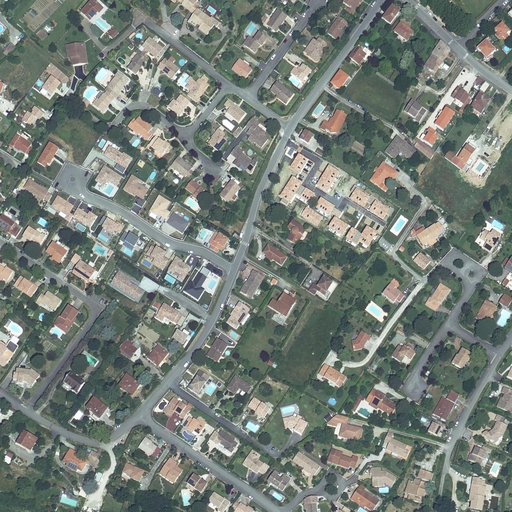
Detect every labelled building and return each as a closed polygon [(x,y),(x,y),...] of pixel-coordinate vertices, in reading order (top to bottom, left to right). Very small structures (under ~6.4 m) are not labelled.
[(94,25),(101,16),(99,14),(104,9),(94,0),(92,0),(81,13),(90,21),(94,25)] [(196,4),(198,0),(178,0),(180,2),(181,1),(184,3),(182,5),(190,11),(193,7),(195,4),(196,4)] [(350,0),(349,0),(345,0),(343,3),(349,8),(355,12),(363,1),(361,0),(350,0)] [(209,21),(205,18),(206,16),(198,10),(200,7),(196,4),(195,4),(193,7),(190,11),(194,14),(191,19),(192,20),(198,24),(198,23),(200,25),(199,26),(201,26),(199,29),(207,35),(214,26),(217,28),(220,24),(212,18),(211,19),(209,21)] [(390,23),(399,11),(392,6),(387,13),(387,14),(384,19),(390,23)] [(267,26),(275,31),(280,24),(282,25),(287,17),(278,10),(270,21),(267,19),(268,18),(265,16),(261,21),(264,24),(263,25),(266,27),(267,26)] [(327,33),(335,39),(347,23),(339,17),(327,33)] [(395,32),(401,24),(398,22),(392,30),(395,32)] [(413,33),(401,24),(395,32),(407,41),(413,33)] [(509,36),(506,34),(509,31),(502,24),(496,30),(498,32),(496,34),(502,42),(505,39),(506,40),(509,36)] [(46,25),(43,28),(48,33),(51,30),(46,25)] [(109,36),(113,39),(117,35),(118,33),(114,30),(109,36)] [(260,33),(254,41),(252,39),(246,47),(255,53),(258,49),(258,47),(259,45),(260,46),(261,47),(268,39),(260,33)] [(249,37),(243,45),(246,47),(252,39),(249,37)] [(158,62),(164,54),(161,52),(163,49),(149,38),(142,47),(149,52),(150,51),(151,52),(150,53),(156,58),(154,60),(158,62)] [(320,56),(322,52),(321,52),(326,45),(319,39),(317,42),(314,40),(308,47),(309,48),(308,49),(307,48),(305,52),(309,55),(308,56),(315,62),(320,56)] [(443,61),(450,50),(441,41),(432,55),(428,60),(439,67),(443,61)] [(495,51),(486,41),(477,49),(481,52),(482,51),(488,58),(495,51)] [(16,48),(12,43),(6,50),(10,54),(16,48)] [(88,64),(85,43),(66,46),(68,59),(71,59),(73,66),(88,64)] [(359,65),(366,55),(362,52),(359,49),(354,55),(353,54),(350,58),(359,65)] [(382,52),(378,49),(374,54),(379,57),(382,52)] [(135,76),(141,68),(140,67),(145,60),(142,58),(145,55),(139,50),(136,53),(138,55),(132,62),(133,62),(128,69),(135,76)] [(172,79),(177,73),(179,74),(181,71),(179,70),(180,70),(165,58),(158,68),(161,70),(162,69),(166,73),(166,74),(172,79)] [(252,70),(242,63),(243,62),(239,59),(232,69),(245,80),(252,70)] [(435,73),(439,67),(428,60),(424,66),(427,68),(435,73)] [(297,70),(293,75),(302,82),(306,76),(307,77),(312,71),(303,65),(301,68),(299,71),(297,70)] [(435,73),(427,68),(425,71),(433,76),(435,73)] [(129,80),(119,72),(115,77),(116,77),(114,79),(110,76),(105,83),(109,86),(105,90),(116,99),(122,91),(121,91),(124,87),(123,86),(124,85),(125,86),(129,80)] [(397,86),(389,81),(378,73),(377,72),(376,74),(396,88),(397,86)] [(340,89),(348,78),(342,73),(338,78),(336,77),(332,83),(340,89)] [(464,82),(469,85),(475,77),(470,73),(464,82)] [(209,80),(204,75),(200,80),(203,82),(206,84),(209,80)] [(43,89),(51,95),(61,83),(52,76),(43,89)] [(199,79),(196,83),(194,86),(190,82),(192,80),(192,79),(190,77),(185,83),(188,85),(186,88),(191,92),(188,96),(196,103),(200,98),(199,97),(208,85),(206,84),(203,82),(200,80),(199,79)] [(478,88),(483,80),(479,77),(473,85),(478,88)] [(289,91),(277,82),(271,91),(277,96),(279,97),(278,98),(286,104),(290,99),(286,96),(289,91)] [(484,92),(490,84),(486,82),(480,89),(484,92)] [(468,98),(469,97),(465,95),(462,92),(462,91),(458,88),(452,97),(464,105),(462,109),(464,111),(471,101),(468,98)] [(104,94),(99,100),(97,99),(93,105),(103,113),(112,101),(104,94)] [(481,114),(490,101),(483,96),(483,97),(480,95),(475,103),(472,101),(468,107),(470,109),(471,107),(481,114)] [(181,96),(176,102),(174,101),(169,108),(178,115),(183,108),(184,109),(190,102),(181,96)] [(239,122),(245,114),(233,104),(234,103),(229,99),(224,105),(229,109),(227,113),(239,122)] [(421,120),(427,112),(422,109),(415,104),(416,103),(412,100),(404,111),(415,119),(417,117),(421,120)] [(28,112),(25,117),(26,118),(24,122),(28,125),(31,124),(36,118),(39,121),(44,114),(35,108),(33,111),(34,112),(32,115),(28,112)] [(444,108),(440,115),(455,123),(459,117),(444,108)] [(342,125),(347,116),(337,111),(333,119),(332,122),(329,123),(325,121),(321,129),(325,131),(326,129),(327,127),(331,129),(331,132),(331,134),(336,133),(336,131),(339,124),(342,125)] [(439,115),(435,122),(449,132),(454,125),(439,115)] [(136,122),(132,126),(140,132),(139,133),(144,138),(143,139),(147,142),(153,134),(150,132),(153,128),(152,128),(139,117),(136,122)] [(249,138),(254,142),(262,148),(268,140),(263,136),(265,132),(258,127),(260,124),(252,118),(247,125),(251,128),(250,129),(249,130),(251,131),(248,134),(250,136),(249,138)] [(134,120),(128,127),(138,135),(139,133),(140,132),(132,126),(136,122),(134,120)] [(435,123),(428,131),(442,142),(448,134),(435,123)] [(210,145),(218,152),(227,141),(226,141),(228,139),(225,137),(224,139),(222,138),(225,134),(219,129),(216,133),(210,141),(212,143),(210,145)] [(308,144),(313,136),(305,131),(300,140),(308,144)] [(21,136),(20,137),(16,135),(10,145),(13,147),(14,148),(14,146),(20,150),(26,154),(26,153),(29,149),(30,148),(32,145),(26,141),(28,138),(22,134),(21,136)] [(163,143),(156,137),(149,145),(156,150),(163,155),(165,152),(169,147),(163,143)] [(416,152),(406,144),(405,145),(401,143),(403,141),(397,137),(385,152),(394,159),(400,152),(406,156),(408,153),(412,156),(416,152)] [(173,148),(170,146),(164,141),(163,143),(169,147),(165,152),(169,154),(173,148)] [(427,147),(419,141),(417,144),(425,150),(427,147)] [(50,143),(38,163),(45,168),(48,164),(49,165),(59,149),(50,143)] [(417,144),(417,143),(414,146),(431,159),(433,156),(425,150),(417,144)] [(122,154),(109,146),(103,155),(126,170),(133,159),(124,153),(122,154)] [(243,152),(240,149),(240,148),(237,146),(231,154),(238,159),(236,161),(247,169),(247,170),(246,170),(251,173),(252,174),(252,173),(257,161),(254,159),(252,161),(242,153),(243,152)] [(466,164),(469,159),(471,156),(475,151),(467,146),(459,158),(456,156),(451,162),(454,165),(461,170),(462,169),(466,164)] [(435,153),(427,147),(425,150),(433,156),(435,153)] [(451,162),(456,156),(449,152),(445,157),(448,160),(451,162)] [(191,170),(192,168),(187,164),(186,165),(181,161),(182,160),(178,157),(171,167),(185,177),(187,175),(191,170)] [(311,178),(316,168),(303,160),(300,166),(301,166),(299,172),(311,178)] [(397,174),(383,163),(379,170),(377,172),(371,180),(375,183),(379,186),(381,183),(384,179),(383,179),(384,178),(383,178),(384,176),(385,177),(392,181),(397,174)] [(122,178),(105,166),(95,181),(104,186),(108,181),(116,187),(122,178)] [(335,183),(337,179),(327,173),(324,177),(335,183)] [(135,204),(142,208),(146,202),(142,199),(148,191),(137,184),(139,181),(132,176),(124,189),(132,193),(132,192),(139,196),(135,204)] [(48,202),(52,196),(48,193),(49,192),(42,188),(39,186),(30,180),(24,189),(43,201),(44,199),(48,202)] [(205,191),(192,181),(186,189),(194,195),(198,199),(202,194),(205,191)] [(240,188),(232,181),(220,196),(228,203),(232,199),(234,201),(237,197),(235,195),(240,188)] [(388,188),(381,183),(379,186),(375,183),(374,184),(378,187),(386,192),(388,188)] [(171,203),(160,195),(147,215),(155,220),(158,215),(166,220),(170,212),(166,210),(171,203)] [(70,213),(74,206),(59,197),(52,207),(66,216),(64,219),(69,222),(74,215),(70,213)] [(88,214),(78,208),(73,217),(90,228),(97,217),(89,212),(88,214)] [(5,211),(0,218),(0,225),(2,227),(9,232),(8,233),(12,235),(18,226),(15,224),(18,219),(5,211)] [(189,222),(174,213),(168,223),(183,233),(189,222)] [(120,234),(125,227),(117,222),(116,224),(105,217),(100,224),(103,226),(102,228),(113,235),(115,231),(120,234)] [(434,239),(441,234),(440,234),(444,231),(449,227),(443,218),(438,222),(439,223),(435,226),(435,225),(425,232),(418,236),(417,237),(423,246),(428,243),(434,239)] [(298,242),(305,232),(305,231),(300,228),(301,226),(293,221),(288,228),(293,231),(292,232),(293,233),(293,234),(292,236),(289,240),(295,244),(297,241),(298,242)] [(30,242),(30,241),(31,240),(40,245),(45,237),(42,235),(36,232),(29,228),(23,237),(30,242)] [(425,232),(423,228),(416,233),(418,236),(425,232)] [(102,229),(98,236),(107,241),(111,234),(102,229)] [(491,252),(501,236),(493,231),(490,235),(485,231),(484,233),(483,232),(482,234),(483,235),(481,237),(486,239),(488,241),(487,241),(487,243),(484,247),(491,252)] [(129,235),(125,232),(120,241),(124,243),(125,242),(134,248),(136,245),(140,248),(144,242),(130,234),(129,235)] [(302,244),(308,234),(305,232),(298,242),(302,244)] [(210,249),(217,253),(219,250),(221,251),(226,243),(228,240),(216,233),(209,244),(212,246),(210,249)] [(387,253),(392,247),(382,238),(377,245),(387,253)] [(47,252),(61,261),(67,253),(53,243),(47,252)] [(287,258),(268,245),(263,253),(266,255),(273,260),(282,265),(287,258)] [(167,253),(156,247),(155,248),(152,246),(145,259),(164,269),(169,260),(165,258),(167,253)] [(421,252),(413,261),(423,270),(431,262),(421,252)] [(71,261),(77,264),(80,259),(81,258),(76,255),(71,261)] [(166,272),(182,282),(192,267),(176,257),(166,272)] [(74,272),(82,277),(83,275),(90,280),(96,272),(80,262),(74,272)] [(348,271),(353,265),(349,262),(345,269),(348,271)] [(8,281),(13,272),(6,267),(5,269),(4,270),(3,269),(3,268),(0,265),(0,264),(0,277),(1,276),(2,277),(2,278),(3,278),(8,281)] [(211,272),(204,268),(194,283),(191,282),(185,291),(198,300),(204,290),(201,288),(211,272)] [(253,294),(264,277),(254,271),(251,275),(252,275),(246,285),(245,284),(241,292),(247,296),(249,292),(253,294)] [(213,273),(205,288),(214,293),(222,279),(213,273)] [(168,275),(165,280),(173,284),(176,280),(168,275)] [(308,292),(314,295),(315,296),(317,291),(324,296),(327,291),(333,282),(324,276),(317,286),(314,284),(308,292)] [(34,287),(27,282),(21,277),(14,286),(22,291),(31,298),(38,288),(35,285),(34,287)] [(122,280),(117,287),(124,292),(132,297),(136,299),(138,294),(135,292),(138,288),(129,283),(128,284),(122,280)] [(400,295),(393,290),(395,289),(396,287),(391,283),(382,294),(394,303),(396,300),(399,302),(404,296),(401,293),(400,295)] [(443,299),(442,299),(444,296),(444,297),(445,297),(450,290),(441,285),(437,291),(434,295),(430,302),(438,307),(443,299)] [(434,295),(437,291),(433,289),(431,293),(432,294),(426,305),(435,311),(438,307),(430,302),(434,295)] [(55,311),(61,301),(54,296),(53,298),(47,293),(45,297),(41,294),(37,301),(41,303),(42,302),(45,304),(55,311)] [(296,302),(283,294),(282,295),(288,299),(287,300),(289,302),(290,300),(295,303),(296,302)] [(289,313),(295,303),(290,300),(289,302),(287,300),(288,299),(282,295),(277,303),(272,300),(269,306),(282,314),(284,311),(289,313)] [(510,305),(511,300),(511,299),(504,295),(499,303),(501,304),(503,301),(510,305)] [(490,319),(497,307),(486,301),(477,317),(482,320),(484,316),(490,319)] [(240,323),(247,313),(250,310),(240,302),(234,310),(236,311),(232,316),(227,323),(236,329),(240,323)] [(163,306),(158,313),(174,322),(177,325),(182,316),(171,308),(170,310),(163,306)] [(69,307),(61,318),(63,319),(60,324),(67,329),(73,320),(74,320),(78,313),(69,307)] [(241,324),(248,314),(247,313),(240,323),(241,324)] [(73,320),(67,329),(60,324),(63,319),(61,318),(60,317),(54,325),(57,327),(65,332),(66,333),(75,321),(74,320),(73,320)] [(178,327),(171,338),(183,345),(190,334),(178,327)] [(368,341),(371,338),(362,332),(356,341),(352,341),(354,351),(362,349),(367,341),(368,341)] [(217,362),(227,346),(217,340),(212,348),(213,349),(212,350),(211,349),(207,356),(217,362)] [(0,364),(5,367),(15,352),(13,351),(17,345),(10,341),(6,347),(5,349),(1,346),(2,344),(0,342),(0,356),(2,358),(1,360),(0,360),(0,364)] [(125,341),(119,349),(131,358),(132,358),(135,354),(135,353),(137,350),(134,348),(136,345),(131,341),(131,342),(128,341),(127,343),(125,341)] [(410,360),(415,352),(414,351),(416,348),(408,343),(406,346),(405,346),(403,349),(402,350),(398,348),(392,357),(401,363),(405,357),(410,360)] [(149,358),(158,366),(163,360),(161,359),(163,358),(164,359),(168,354),(158,346),(149,358)] [(121,353),(130,359),(131,358),(119,349),(117,352),(121,354),(121,353)] [(467,362),(472,354),(463,349),(459,356),(458,355),(452,364),(461,369),(465,360),(467,361),(467,362)] [(347,378),(325,365),(319,374),(339,386),(341,382),(344,383),(347,378)] [(26,380),(26,381),(32,386),(40,376),(31,370),(30,371),(17,370),(16,374),(14,373),(13,379),(18,380),(18,383),(23,384),(23,381),(23,380),(26,380)] [(197,395),(209,377),(200,370),(196,376),(197,377),(194,382),(192,382),(188,388),(197,395)] [(76,394),(85,383),(71,373),(64,382),(73,389),(72,390),(76,394)] [(124,380),(119,387),(128,393),(132,396),(137,390),(140,385),(127,376),(124,380)] [(252,387),(236,376),(227,389),(234,393),(238,388),(239,386),(242,388),(241,390),(247,394),(252,387)] [(100,392),(98,390),(99,389),(94,385),(89,392),(96,397),(100,392)] [(505,394),(503,399),(502,400),(500,400),(497,407),(509,412),(511,405),(511,390),(504,388),(502,393),(505,394)] [(397,406),(393,404),(393,405),(383,400),(385,397),(386,396),(378,391),(377,392),(373,389),(366,401),(370,404),(369,405),(377,410),(378,408),(391,416),(397,406)] [(128,393),(126,395),(133,400),(139,391),(137,390),(132,396),(128,393)] [(449,413),(452,407),(453,408),(455,404),(459,395),(451,391),(446,400),(441,410),(437,408),(433,414),(440,418),(441,415),(447,418),(450,414),(449,413)] [(394,403),(385,397),(383,400),(393,405),(393,404),(394,403)] [(186,407),(174,398),(168,407),(174,411),(180,415),(179,416),(184,419),(190,411),(186,408),(186,407)] [(270,409),(254,398),(248,406),(256,412),(265,417),(270,409)] [(441,410),(446,400),(442,398),(437,408),(441,410)] [(107,409),(94,399),(87,408),(91,411),(90,412),(94,415),(92,417),(98,422),(101,418),(100,418),(107,409)] [(174,411),(168,407),(164,412),(171,417),(174,411)] [(308,424),(301,420),(302,418),(298,415),(296,419),(293,417),(287,418),(289,428),(293,427),(294,426),(296,427),(296,428),(294,430),(302,434),(308,424)] [(360,440),(362,429),(347,425),(348,418),(337,415),(327,424),(337,427),(338,423),(343,424),(340,437),(344,437),(344,436),(350,437),(349,438),(360,440)] [(502,436),(507,425),(502,423),(505,418),(498,415),(495,421),(497,421),(494,429),(495,430),(494,431),(492,430),(488,434),(486,432),(483,435),(487,440),(488,441),(493,440),(497,437),(498,439),(502,436)] [(200,429),(203,426),(205,422),(198,417),(196,421),(194,420),(193,421),(189,418),(184,427),(189,430),(190,428),(193,430),(199,434),(202,431),(200,429)] [(445,425),(436,420),(434,423),(442,428),(443,429),(445,425)] [(437,436),(442,428),(434,423),(433,423),(428,432),(437,436)] [(37,439),(24,431),(18,441),(27,447),(26,448),(30,450),(37,439)] [(238,444),(234,442),(235,440),(221,431),(214,443),(218,445),(219,443),(226,448),(228,449),(227,450),(232,454),(238,444)] [(405,450),(407,446),(391,439),(394,434),(388,433),(384,441),(389,443),(386,449),(393,452),(393,451),(399,453),(399,455),(406,458),(409,452),(405,450)] [(151,456),(157,448),(152,444),(144,439),(139,448),(151,456)] [(472,454),(478,442),(472,439),(466,451),(472,454)] [(480,465),(486,452),(476,448),(472,455),(470,461),(480,465)] [(9,465),(15,456),(9,452),(5,450),(3,453),(7,455),(4,461),(9,465)] [(355,468),(358,458),(353,457),(352,459),(342,456),(343,453),(336,450),(332,461),(339,463),(339,465),(349,469),(350,467),(355,468)] [(98,469),(104,456),(99,452),(98,455),(92,452),(90,457),(87,456),(84,461),(76,457),(68,453),(64,462),(68,464),(71,466),(82,472),(87,463),(98,469)] [(297,463),(303,455),(299,452),(293,460),(297,463)] [(264,464),(257,460),(258,459),(251,454),(244,462),(252,467),(251,469),(257,474),(264,464)] [(315,475),(320,467),(303,455),(297,463),(305,468),(311,473),(315,475)] [(175,483),(183,471),(177,468),(177,467),(176,468),(174,467),(176,465),(177,463),(170,458),(161,472),(167,476),(167,477),(175,483)] [(144,472),(127,464),(123,473),(132,476),(131,478),(140,482),(144,472)] [(430,482),(433,473),(421,470),(418,478),(420,478),(422,479),(430,482)] [(391,487),(396,478),(389,474),(388,476),(382,476),(382,477),(380,477),(380,471),(370,472),(370,476),(373,476),(375,476),(375,478),(373,478),(373,487),(379,487),(379,483),(383,483),(385,483),(391,487)] [(283,492),(291,480),(283,475),(281,479),(278,476),(273,473),(268,481),(283,492)] [(201,493),(207,484),(201,479),(200,480),(198,479),(199,478),(194,475),(187,484),(201,493)] [(482,495),(482,492),(480,491),(481,487),(480,486),(481,481),(479,481),(479,479),(473,478),(472,485),(470,495),(473,496),(472,502),(470,509),(481,511),(484,495),(482,495)] [(421,504),(427,486),(425,486),(426,483),(421,482),(421,483),(418,482),(419,481),(415,480),(414,482),(409,481),(405,494),(404,498),(408,500),(411,501),(421,504)] [(85,498),(89,490),(78,487),(78,489),(81,490),(79,495),(85,498)] [(379,502),(364,491),(363,492),(358,489),(352,497),(355,496),(357,499),(357,500),(358,501),(360,502),(361,503),(363,504),(366,504),(367,504),(366,506),(373,511),(379,502)] [(225,510),(230,503),(225,499),(225,500),(220,497),(219,498),(218,497),(219,496),(214,493),(208,501),(219,509),(220,507),(225,510)] [(357,500),(357,499),(355,496),(352,497),(351,499),(364,508),(366,506),(367,504),(366,504),(363,504),(361,503),(360,502),(358,501),(357,500)] [(234,511),(253,511),(247,508),(240,503),(239,505),(235,502),(232,508),(236,511),(235,511),(234,511)] [(316,511),(316,503),(304,504),(305,509),(306,509),(306,511),(316,511)]
